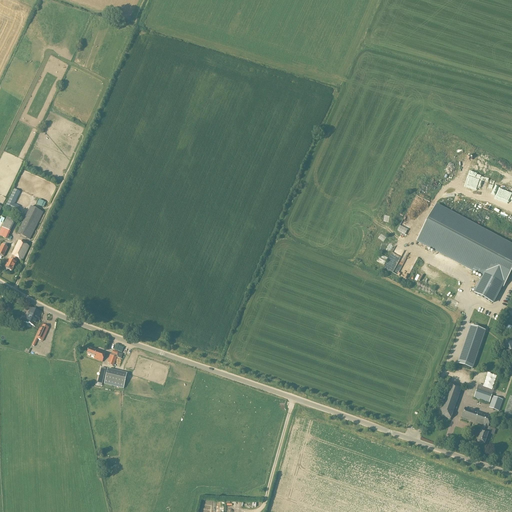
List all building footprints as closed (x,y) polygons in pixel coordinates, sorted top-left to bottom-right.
[(17,212),(20,206),(14,203),(20,191),(14,188),(5,207),(17,212)] [(472,218),(476,211),(464,204),(460,211),(472,218)] [(31,205),(25,217),(22,222),(17,233),(30,239),(43,212),(31,205)] [(408,206),(398,231),(404,233),(414,209),(408,206)] [(484,276),(477,290),(474,294),(492,303),(501,286),(504,287),(511,270),(511,245),(436,206),(417,241),(484,276)] [(0,235),(5,238),(7,234),(8,235),(15,220),(7,217),(0,231),(0,232),(0,235)] [(14,257),(13,257),(12,261),(9,259),(4,268),(12,272),(16,263),(17,259),(18,259),(22,261),(30,245),(18,240),(11,256),(14,257)] [(395,247),(384,268),(391,271),(393,268),(390,267),(399,249),(395,247)] [(380,265),(384,267),(388,258),(381,255),(378,260),(382,262),(380,265)] [(404,278),(412,261),(405,258),(401,269),(395,267),(393,273),(404,278)] [(439,291),(442,287),(455,294),(458,289),(455,287),(459,280),(454,277),(453,279),(444,275),(436,290),(439,291)] [(30,308),(24,322),(35,327),(41,313),(30,308)] [(485,331),(471,326),(458,364),(472,369),(485,331)] [(47,332),(39,329),(35,338),(42,342),(47,332)] [(95,357),(94,359),(103,362),(106,354),(96,350),(95,351),(89,348),(87,354),(95,357)] [(100,377),(98,383),(103,384),(107,369),(102,367),(100,377)] [(124,389),(127,374),(108,369),(104,384),(124,389)] [(451,419),(462,387),(461,387),(462,386),(449,382),(448,387),(444,385),(436,409),(440,411),(438,415),(450,419),(451,419)] [(474,398),(488,404),(494,388),(484,385),(481,392),(476,390),(474,398)] [(498,390),(496,396),(502,399),(505,393),(498,390)] [(499,411),(503,400),(493,397),(489,408),(499,411)] [(483,426),(478,442),(485,444),(488,433),(486,433),(492,417),(465,408),(461,418),(483,426)]
